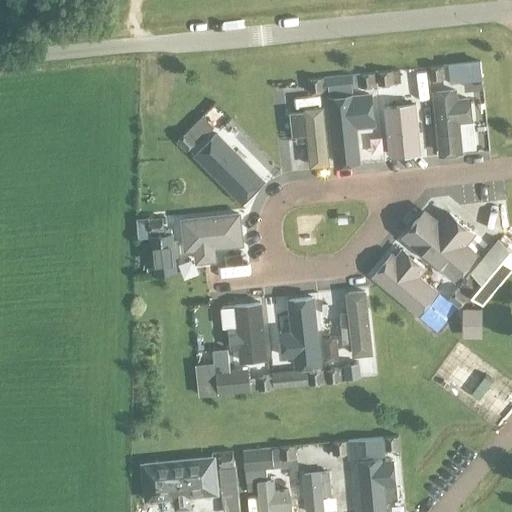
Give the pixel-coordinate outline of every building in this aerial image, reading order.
[(451,80),(464,79),(482,77),(481,62),(450,65),(451,80)] [(445,79),(444,66),(428,67),(429,81),(445,79)] [(379,72),(377,72),(379,86),(395,84),(393,71),(379,72)] [(376,86),(375,73),(359,74),(360,88),(376,86)] [(325,92),(326,92),(354,89),(353,75),(325,78),(324,78),(325,91),(325,92)] [(325,91),(324,78),(308,79),(309,93),(325,91)] [(445,84),(420,87),(429,157),(455,154),(451,127),(463,126),(459,93),(446,94),(445,84)] [(390,94),(391,154),(411,153),(410,93),(390,94)] [(317,94),(293,97),(301,170),(326,167),(317,94)] [(364,96),(326,100),(333,165),(353,163),(350,135),(368,133),(364,96)] [(221,115),(204,135),(248,172),(265,152),(221,115)] [(189,130),(177,141),(187,151),(198,140),(189,130)] [(494,196),(493,221),(503,221),(504,196),(494,196)] [(437,212),(428,222),(414,210),(389,239),(448,287),(471,260),(457,248),(467,236),(437,212)] [(176,253),(235,249),(232,216),(173,221),(176,253)] [(163,218),(150,220),(151,234),(165,233),(163,218)] [(511,249),(499,239),(470,273),(480,282),(482,283),(471,295),(483,306),(511,271),(511,249)] [(435,295),(391,252),(367,277),(411,320),(435,295)] [(461,285),(471,293),(480,282),(470,273),(461,285)] [(319,326),(330,325),(329,297),(341,296),(341,284),(320,285),(320,291),(317,291),(319,326)] [(449,300),(459,308),(469,295),(470,295),(459,287),(449,300)] [(367,356),(358,295),(336,298),(344,360),(367,356)] [(294,366),(314,364),(306,298),(288,301),(292,335),(273,337),(275,353),(292,351),(294,366)] [(439,302),(423,322),(421,324),(436,336),(437,335),(446,324),(454,314),(439,302)] [(258,360),(252,305),(227,308),(230,338),(221,339),(222,349),(228,348),(230,363),(258,360)] [(482,336),(482,308),(465,308),(465,322),(461,322),(461,328),(465,328),(465,336),(482,336)] [(340,360),(337,337),(322,338),(324,362),(340,360)] [(449,378),(492,411),(503,397),(486,385),(494,372),(476,359),(468,371),(458,364),(449,378)] [(272,362),(274,388),(274,389),(308,385),(307,369),(293,370),(292,360),(272,362)] [(218,395),(251,392),(249,368),(216,372),(218,395)] [(325,370),(327,382),(327,384),(343,382),(343,381),(341,369),(325,370)] [(308,372),(310,384),(310,386),(325,384),(325,383),(324,370),(308,372)] [(273,375),(257,377),(258,389),(259,390),(274,389),(274,388),(273,375)] [(215,378),(199,380),(197,380),(198,395),(201,395),(217,394),(215,378)] [(385,437),(386,451),(401,450),(400,436),(385,437)] [(348,454),(348,460),(386,457),(386,451),(385,437),(347,440),(347,441),(348,454)] [(347,441),(332,442),(333,455),(348,454),(347,441)] [(295,445),(283,446),(280,447),(281,460),(296,459),(295,445)] [(272,447),(244,450),(246,471),(274,469),(272,447)] [(221,468),(236,466),(234,451),(220,452),(221,468)] [(135,497),(209,492),(206,458),(132,463),(135,497)] [(327,473),(330,511),(347,511),(349,511),(345,471),(327,473)] [(390,497),(387,472),(352,475),(355,511),(381,511),(380,498),(390,497)] [(318,511),(317,473),(294,474),(295,511),(318,511)] [(290,511),(288,481),(265,483),(267,511),(290,511)]
